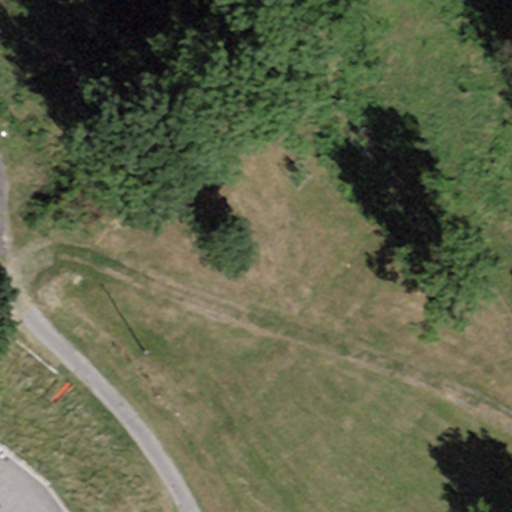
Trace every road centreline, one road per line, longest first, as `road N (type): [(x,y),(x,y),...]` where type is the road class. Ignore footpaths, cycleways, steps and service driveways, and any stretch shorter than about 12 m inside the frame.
road 1 (track): [(20,245),(83,256),(423,376),(511,421)]
road 2 (track): [(175,511),(76,361),(37,322),(0,178)]
